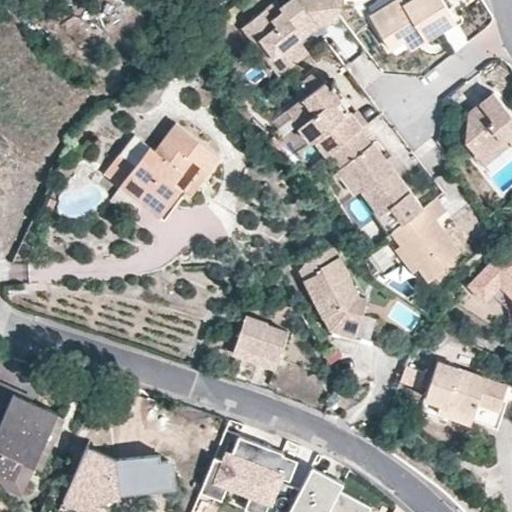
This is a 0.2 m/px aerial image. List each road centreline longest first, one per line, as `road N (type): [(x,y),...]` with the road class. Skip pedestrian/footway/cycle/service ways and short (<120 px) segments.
road 1 (residential): [(0,324),(278,415),(364,457),(432,511)]
road 2 (residential): [(511,29),(404,109)]
